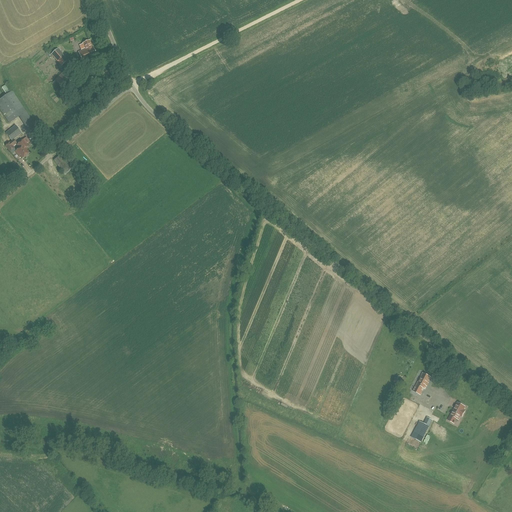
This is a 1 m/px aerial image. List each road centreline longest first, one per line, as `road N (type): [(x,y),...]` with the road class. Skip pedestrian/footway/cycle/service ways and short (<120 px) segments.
road 1 (unclassified): [(511,406),(167,125),(131,85)]
road 2 (track): [(131,85),(300,0)]
road 3 (unclassified): [(0,198),(131,85)]
